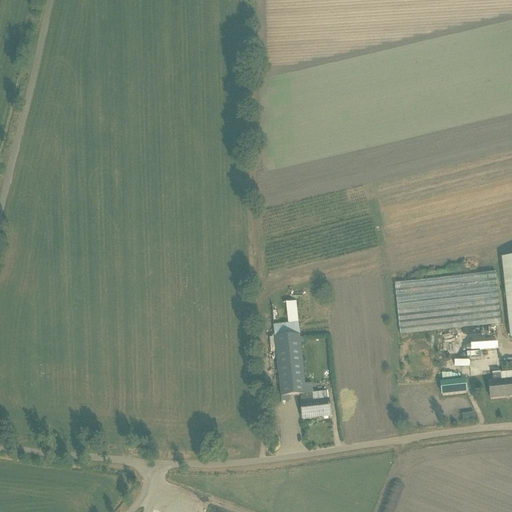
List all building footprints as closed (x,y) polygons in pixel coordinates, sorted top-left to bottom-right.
[(511,258),(502,260),(510,339),(511,338),(511,258)] [(495,273),(395,283),(400,335),(501,325),(495,273)] [(330,417),(329,401),(328,392),(312,394),(311,384),(307,385),(307,387),(305,388),(299,336),(298,323),(296,302),(287,303),(289,324),(273,326),(275,338),(281,402),(290,401),(289,397),(300,396),(301,404),(302,420),(330,417)] [(489,382),(491,399),(511,397),(511,380),(501,382),(500,373),(492,374),(493,382),(489,382)] [(442,396),(466,394),(465,380),(441,383),(442,396)]
